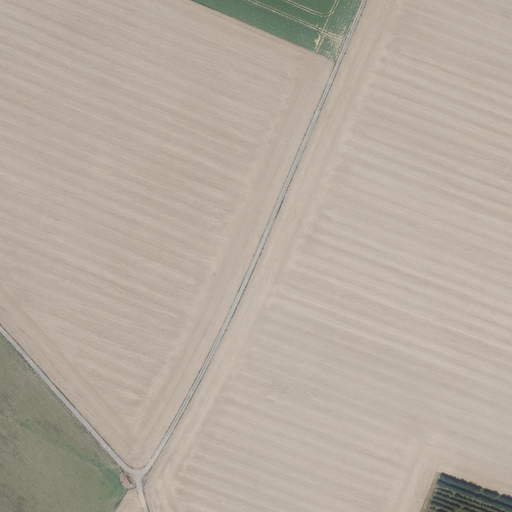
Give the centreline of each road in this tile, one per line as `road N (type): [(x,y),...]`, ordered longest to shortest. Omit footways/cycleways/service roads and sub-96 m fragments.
road 1 (track): [(137,477),(157,461),(213,363),(371,0)]
road 2 (track): [(0,327),(137,477),(149,511)]
